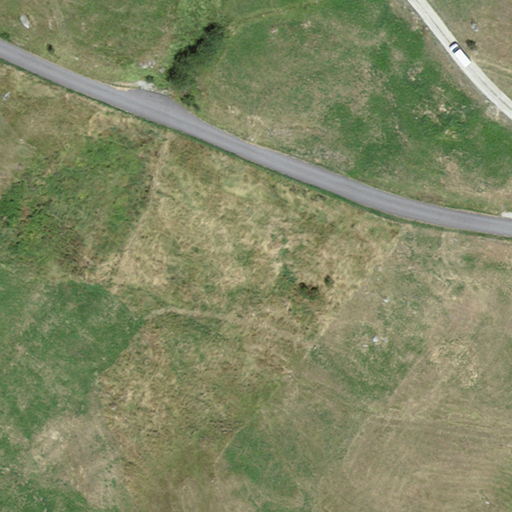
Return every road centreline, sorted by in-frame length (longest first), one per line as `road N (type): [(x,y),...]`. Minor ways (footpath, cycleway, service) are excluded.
road 1 (track): [(0,47),(400,206),(511,227)]
road 2 (track): [(511,108),(416,0)]
